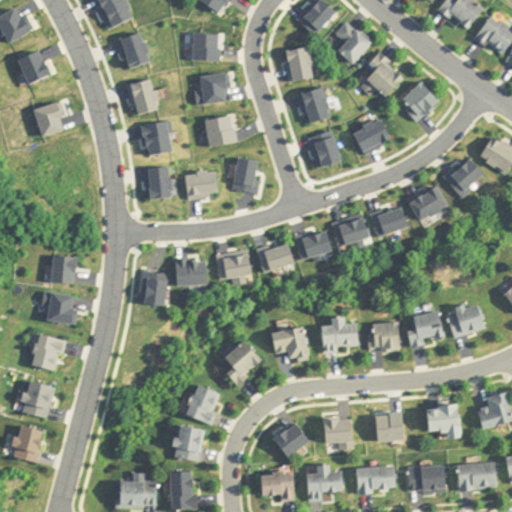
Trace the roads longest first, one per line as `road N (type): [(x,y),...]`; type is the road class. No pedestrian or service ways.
road 1 (residential): [(60,511),(111,302),(118,232),(96,100),(51,0)]
road 2 (residential): [(118,232),(227,228),(364,187),(421,162),(492,92)]
road 3 (residential): [(237,511),(234,456),(243,430),(277,400),(324,386),(439,379),(511,358)]
road 4 (residential): [(302,210),(252,50),(273,0)]
road 5 (residential): [(372,0),(454,70),(511,103)]
